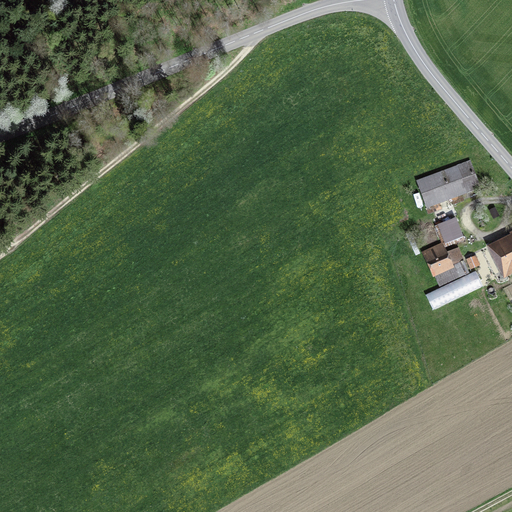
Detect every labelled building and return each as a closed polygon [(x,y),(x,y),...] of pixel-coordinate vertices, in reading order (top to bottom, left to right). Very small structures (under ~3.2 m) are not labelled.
[(416,181),(426,208),(432,206),(434,212),(448,207),(446,201),(454,198),(456,203),(464,200),(462,195),(481,188),(471,161),(416,181)] [(493,220),(500,216),(495,208),(489,211),(493,220)] [(441,244),(443,244),(445,248),(466,239),(465,237),(463,237),(455,218),(434,227),(441,244)] [(511,231),(509,233),(510,235),(486,246),(504,280),(511,275),(511,231)] [(406,234),(415,256),(420,254),(411,232),(406,234)] [(459,248),(447,253),(445,248),(443,244),(441,244),(422,252),(432,278),(434,277),(438,286),(470,274),(468,271),(480,266),(476,255),(464,260),(459,248)] [(432,311),(483,287),(476,272),(425,296),(432,311)]
